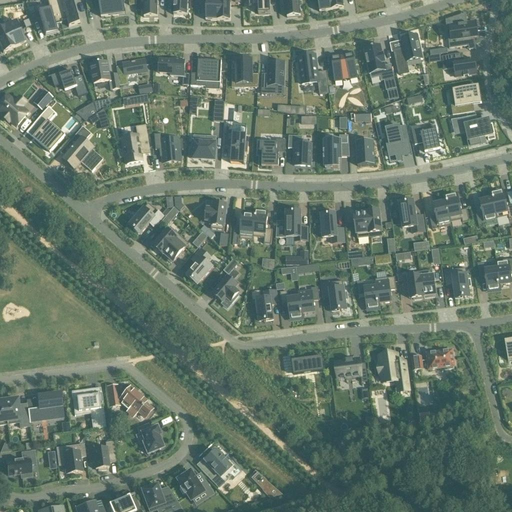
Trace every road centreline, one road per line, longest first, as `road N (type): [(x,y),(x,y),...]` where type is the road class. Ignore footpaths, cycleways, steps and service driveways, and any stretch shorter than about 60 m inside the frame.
road 1 (residential): [(0,81),(103,45),(304,35),(458,0)]
road 2 (track): [(332,493),(0,200)]
road 3 (residential): [(87,216),(105,202),(152,189),(349,187),(511,157)]
road 4 (residential): [(122,364),(174,408),(186,426),(184,450),(163,466),(95,489),(37,498),(0,491)]
road 5 (residential): [(230,339),(249,346),(474,325)]
road 6 (residential): [(230,339),(87,216)]
road 7 (residential): [(494,0),(487,83),(511,136)]
road 8 (residential): [(511,441),(500,434),(474,325)]
road 9 (residential): [(122,364),(0,381)]
